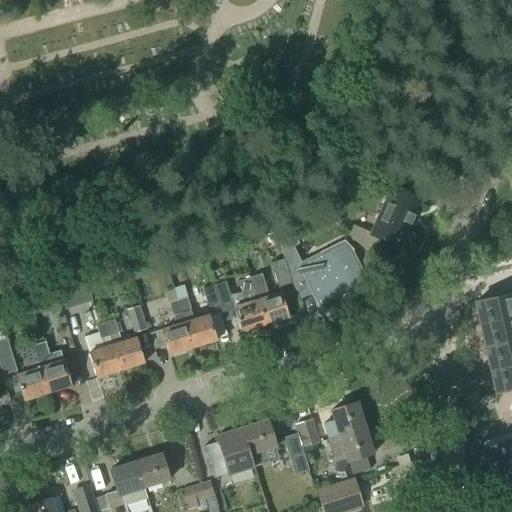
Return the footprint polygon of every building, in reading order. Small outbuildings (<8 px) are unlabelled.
[(411,175),(394,168),(388,167),(379,188),(390,193),(371,236),(399,249),(420,201),(403,194),(411,175)] [(241,244),(275,233),(272,223),(238,233),(241,244)] [(281,251),(296,244),(290,231),(277,238),(281,251)] [(365,282),(348,254),(350,253),(344,243),(321,254),(322,255),(301,265),(292,246),(281,252),(282,256),(284,260),(291,283),(305,277),(319,305),(365,282)] [(278,288),(292,284),(291,283),(284,260),(282,256),(271,260),(273,264),(271,264),(278,288)] [(257,277),(256,272),(248,275),(264,326),(288,319),(280,293),(268,297),(261,275),(257,277)] [(224,323),(236,319),(241,334),(264,326),(248,275),(240,277),(241,282),(238,283),(241,294),(229,296),(225,283),(213,287),(224,323)] [(85,281),(58,289),(64,310),(91,301),(85,281)] [(183,287),(174,289),(175,292),(177,301),(186,299),(183,287)] [(212,287),(203,290),(208,310),(217,308),(212,287)] [(58,308),(53,290),(36,295),(42,313),(58,308)] [(511,291),(474,301),(480,324),(511,315),(511,291)] [(168,356),(192,348),(177,301),(175,292),(165,295),(175,327),(160,331),(168,356)] [(186,299),(177,301),(192,348),(215,341),(208,317),(193,321),(186,299)] [(134,335),(145,331),(138,307),(126,311),(134,335)] [(511,315),(480,324),(485,346),(511,339),(511,315)] [(120,344),(114,321),(105,324),(119,371),(143,364),(135,339),(120,344)] [(96,378),(119,371),(105,324),(96,327),(103,349),(88,354),(96,378)] [(43,338),(30,342),(32,347),(44,343),(43,338)] [(511,339),(485,346),(491,368),(511,362),(511,339)] [(4,341),(0,342),(0,369),(2,375),(14,371),(6,349),(4,341)] [(51,365),(44,343),(32,347),(47,394),(70,387),(63,362),(51,365)] [(23,401),(47,394),(32,347),(20,351),(27,373),(16,376),(23,401)] [(511,362),(491,368),(496,391),(511,387),(511,362)] [(334,422),(323,425),(328,441),(364,430),(356,403),(330,411),(334,422)] [(301,449),(318,443),(311,421),(294,426),(297,435),(301,449)] [(253,469),(269,464),(265,451),(275,447),(267,422),(241,430),(249,456),(253,469)] [(228,476),(253,469),(249,456),(241,430),(215,438),(217,443),(203,448),(214,480),(227,475),(228,476)] [(364,430),(328,441),(330,449),(329,449),(339,480),(370,470),(365,457),(372,454),(364,430)] [(294,456),(302,453),(301,449),(297,435),(288,438),(294,456)] [(511,466),(505,445),(469,457),(478,482),(490,478),(496,496),(511,490),(511,466)] [(143,488),(168,480),(161,455),(135,463),(143,488)] [(115,492),(104,495),(104,497),(108,511),(126,511),(125,506),(146,500),(143,488),(135,463),(109,471),(115,492)] [(353,481),(325,490),(330,507),(341,504),(344,511),(361,506),(353,481)] [(206,506),(215,503),(209,483),(200,485),(204,498),(206,506)] [(96,511),(89,485),(72,490),(78,511),(96,511)] [(206,508),(206,506),(204,498),(200,485),(180,492),(186,511),(198,508),(199,510),(206,508)] [(63,511),(58,497),(23,508),(24,511),(63,511)] [(108,511),(104,497),(94,500),(97,511),(108,511)]
